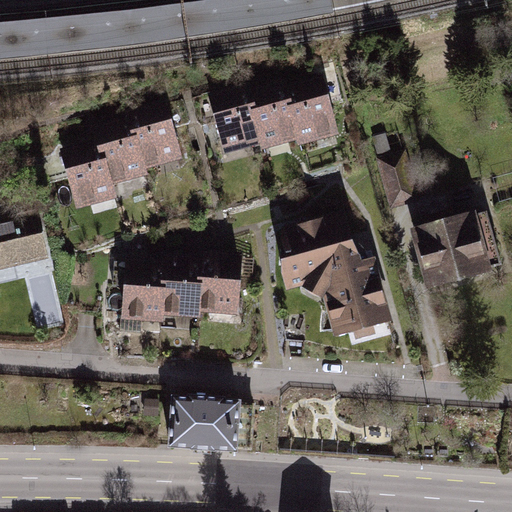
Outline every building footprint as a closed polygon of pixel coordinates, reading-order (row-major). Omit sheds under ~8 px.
[(334,12),(331,0),(218,0),(170,7),(101,14),(12,23),(0,23),(0,58),(44,54),(87,49),(128,45),(175,38),(206,34),(238,29),(281,22),(334,12)] [(328,144),(324,129),(310,80),(275,90),(293,154),(328,144)] [(290,147),(286,131),(272,82),(237,92),(255,156),(290,147)] [(253,149),(249,133),(235,85),(200,94),(218,159),(253,149)] [(125,113),(127,118),(141,166),(155,162),(153,154),(172,149),(159,103),(125,113)] [(91,128),(96,143),(105,176),(119,172),(126,170),(141,166),(127,118),(91,128)] [(110,192),(105,176),(96,143),(62,153),(76,201),(110,192)] [(405,157),(381,164),(394,213),(419,206),(405,157)] [(0,270),(47,260),(36,211),(0,218),(0,270)] [(469,214),(402,231),(418,293),(485,275),(469,214)] [(311,298),(320,344),(393,331),(365,219),(341,226),(339,215),(266,231),(281,290),(298,283),(311,298)] [(235,314),(239,254),(202,252),(201,258),(198,312),(235,314)] [(198,312),(201,258),(165,256),(165,263),(162,315),(198,317),(198,312)] [(162,315),(165,263),(127,261),(124,320),(162,322),(162,315)] [(228,402),(164,398),(161,447),(225,451),(228,402)]
